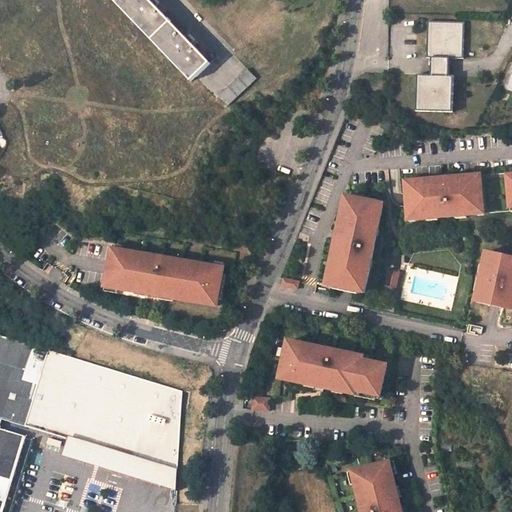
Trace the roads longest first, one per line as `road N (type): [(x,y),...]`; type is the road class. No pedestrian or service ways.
road 1 (tertiary): [(238,353),(328,129),(356,0)]
road 2 (residential): [(238,353),(118,322),(24,273),(0,251)]
road 3 (tertiary): [(219,511),(238,353)]
